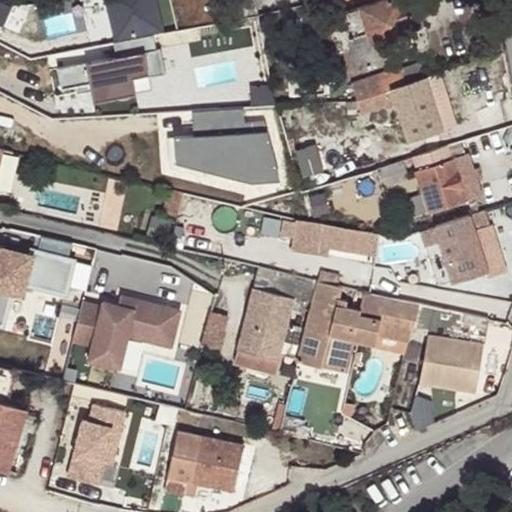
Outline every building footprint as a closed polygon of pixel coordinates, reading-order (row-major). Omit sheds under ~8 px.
[(15,0),(0,0),(0,17),(14,22),(21,2),(15,0)] [(159,0),(108,0),(115,39),(150,34),(165,30),(159,0)] [(223,0),(227,20),(258,14),(254,0),(223,0)] [(383,0),(341,14),(359,66),(390,56),(385,42),(394,39),(396,47),(414,40),(400,0),(383,0)] [(50,34),(77,28),(73,10),(46,16),(50,34)] [(230,32),(259,25),(258,14),(227,20),(230,32)] [(150,34),(115,39),(118,53),(58,62),(62,85),(92,81),(94,95),(139,88),(137,76),(164,72),(161,47),(152,49),(150,34)] [(352,81),(357,99),(405,83),(400,66),(352,81)] [(439,72),(425,76),(443,130),(456,125),(439,72)] [(443,130),(425,76),(405,83),(357,99),(362,114),(393,104),(405,142),(443,130)] [(192,133),(172,134),(173,158),(251,177),(251,166),(280,172),(261,120),(241,121),(240,107),(191,110),(192,133)] [(428,212),(464,200),(447,145),(410,157),(428,212)] [(397,161),(377,168),(385,192),(404,185),(397,161)] [(507,271),(488,210),(469,215),(487,271),(486,272),(488,277),(507,271)] [(469,215),(433,227),(437,241),(451,283),(486,272),(487,271),(469,215)] [(362,254),(367,231),(295,217),(289,248),(326,255),(327,247),(362,254)] [(437,241),(433,227),(418,231),(423,246),(437,241)] [(65,293),(72,261),(0,244),(0,326),(2,327),(10,292),(23,284),(65,293)] [(318,282),(257,268),(251,288),(294,299),(312,304),(318,282)] [(412,327),(414,327),(420,305),(402,300),(392,299),(362,292),(358,307),(338,303),(341,287),(318,282),(312,304),(297,362),(327,369),(335,336),(374,347),(377,336),(381,319),(412,327)] [(294,299),(251,288),(236,347),(278,358),(279,354),(287,324),(294,299)] [(82,301),(72,341),(90,346),(87,361),(116,368),(124,339),(170,351),(180,313),(122,298),(119,310),(82,301)] [(489,320),(420,305),(414,327),(430,331),(420,383),(466,391),(471,365),(479,366),(489,320)] [(377,336),(407,343),(412,327),(381,319),(377,336)] [(287,324),(279,354),(293,358),(301,328),(287,324)] [(479,366),(471,365),(466,391),(473,392),(479,366)] [(7,405),(17,371),(0,366),(0,470),(7,472),(26,410),(7,405)] [(279,432),(294,436),(306,390),(291,386),(279,432)] [(89,422),(81,420),(67,476),(97,484),(102,462),(112,465),(126,410),(93,402),(89,422)] [(176,409),(160,405),(155,421),(172,426),(176,409)] [(187,481),(233,492),(244,445),(178,431),(164,491),(184,495),(187,481)]
